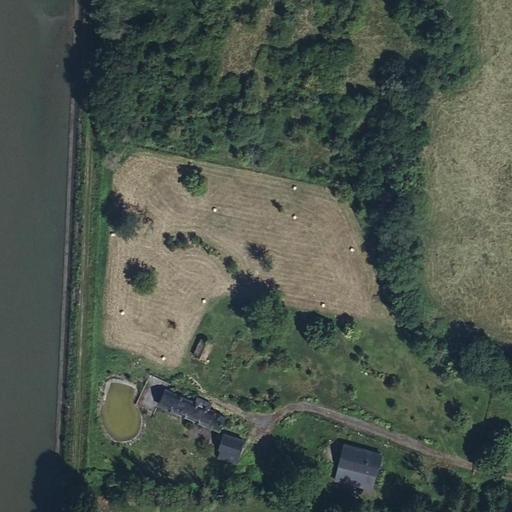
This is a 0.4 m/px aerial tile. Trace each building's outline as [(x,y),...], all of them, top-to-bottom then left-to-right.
[(196,343),(187,367),(202,373),(208,354),(203,353),(204,346),(196,343)] [(155,412),(164,379),(147,374),(138,407),(155,412)] [(195,411),(166,400),(161,416),(221,440),(226,424),(209,417),(212,410),(197,405),(195,411)] [(246,443),(229,440),(221,472),(239,476),(246,443)] [(368,475),(370,462),(346,455),(343,468),(368,475)] [(381,465),(370,462),(368,475),(378,478),(381,465)]
